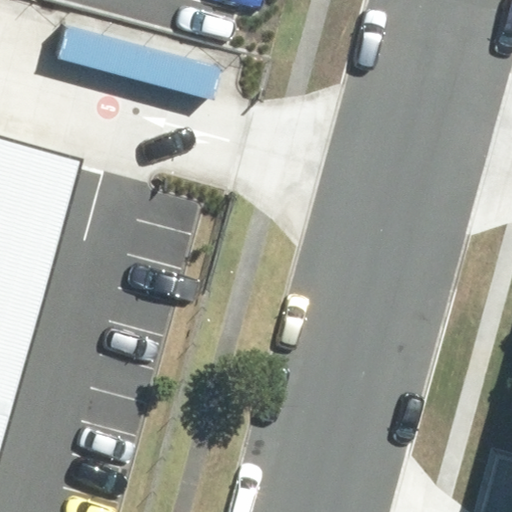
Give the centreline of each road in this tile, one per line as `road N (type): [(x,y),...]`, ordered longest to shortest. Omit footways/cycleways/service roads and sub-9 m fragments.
road 1 (unclassified): [(320,511),(454,0)]
road 2 (unknown): [(422,122),(0,13)]
